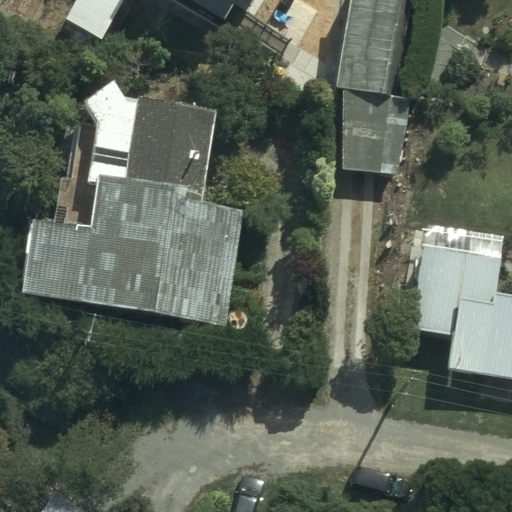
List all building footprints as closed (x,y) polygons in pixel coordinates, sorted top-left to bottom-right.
[(162,0),(234,39),(255,0),(162,0)] [(398,0),(345,0),(339,90),(347,90),(339,182),(374,185),(379,115),(389,116),(398,0)] [(91,140),(66,137),(53,241),(30,238),(21,310),(225,336),(240,223),(197,218),(208,129),(121,118),(107,98),(76,120),(91,140)] [(511,267),(422,252),(407,345),(449,352),(444,382),(511,393),(511,302),(506,302),(511,267)] [(65,511),(52,503),(46,511),(65,511)]
